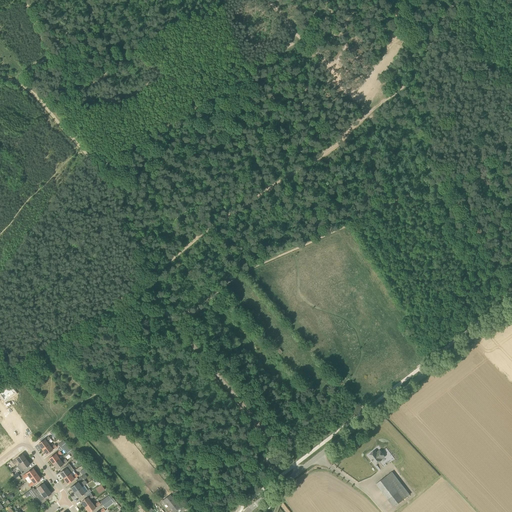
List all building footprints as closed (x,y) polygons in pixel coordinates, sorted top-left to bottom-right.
[(8,394),(0,401),(0,402),(4,408),(10,402),(11,403),(16,399),(14,396),(11,398),(8,394)] [(20,398),(14,403),(18,409),(32,398),(30,395),(22,401),(20,398)] [(32,398),(18,409),(22,414),(29,409),(27,407),(34,401),(32,398)] [(32,415),(26,420),(30,426),(43,415),(41,412),(34,418),(32,415)] [(43,415),(30,426),(34,431),(40,426),(38,424),(46,418),(43,415)] [(38,444),(42,449),(49,444),(47,442),(51,439),(49,436),(38,444)] [(5,440),(0,443),(0,448),(1,450),(8,444),(5,440)] [(66,443),(62,446),(67,453),(71,450),(66,443)] [(49,444),(42,449),(46,454),(56,447),(55,444),(51,447),(49,444)] [(72,450),(64,456),(65,458),(70,453),(74,459),(75,459),(77,457),(72,450)] [(385,457),(380,450),(376,453),(375,451),(369,455),(376,464),(382,460),(381,459),(385,457)] [(57,456),(61,453),(60,451),(49,458),(53,464),(59,459),(57,456)] [(12,462),(14,464),(18,461),(20,464),(26,459),(22,454),(12,462)] [(28,462),(26,459),(20,464),(17,466),(21,472),(24,470),(24,469),(30,464),(28,462)] [(59,459),(53,464),(57,469),(67,461),(65,459),(61,462),(59,459)] [(64,478),(70,474),(74,471),(69,463),(65,466),(66,468),(60,473),(64,478)] [(30,478),(37,474),(33,469),(22,476),(24,479),(28,476),(30,478)] [(410,495),(395,476),(392,472),(386,477),(376,484),(394,507),(410,495)] [(68,483),(78,476),(76,473),(72,476),(70,474),(64,478),(68,483)] [(30,487),(41,479),(37,474),(30,478),(32,481),(28,484),(30,487)] [(71,488),(75,493),(82,487),(87,483),(85,480),(79,484),(78,482),(71,487),(71,488)] [(33,491),(35,493),(37,496),(47,488),(43,483),(33,491)] [(82,487),(75,493),(78,498),(86,492),(82,487)] [(37,496),(39,499),(41,501),(51,494),(47,488),(37,496)] [(81,502),(85,507),(91,503),(89,500),(94,497),(92,494),(81,502)] [(172,511),(174,511),(180,507),(170,495),(162,502),(164,505),(166,504),(172,511)] [(103,505),(110,500),(108,497),(101,502),(103,505)] [(110,500),(103,505),(105,509),(113,503),(111,500),(110,500)] [(93,505),(91,503),(85,507),(88,511),(89,511),(101,504),(99,501),(93,505)]
